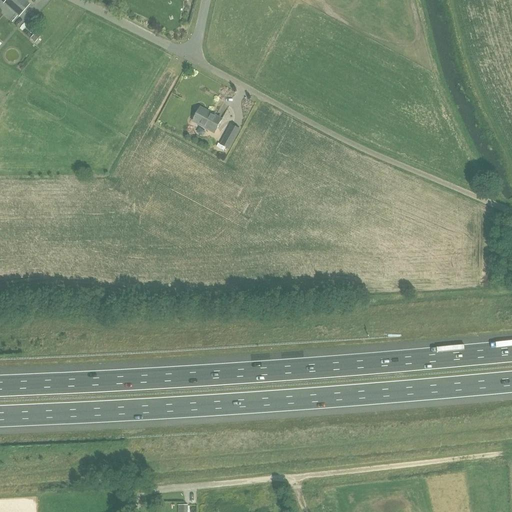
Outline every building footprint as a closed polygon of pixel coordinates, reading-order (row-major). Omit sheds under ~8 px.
[(19,16),(29,4),(23,0),(7,0),(5,3),(19,16)] [(40,37),(35,32),(31,38),(36,42),(38,39),(39,38),(40,37)] [(215,133),(222,120),(201,108),(193,121),(215,133)] [(229,149),(240,130),(232,125),(221,144),(226,147),(229,149)] [(226,147),(221,144),(219,143),(217,147),(224,151),(226,147)]
